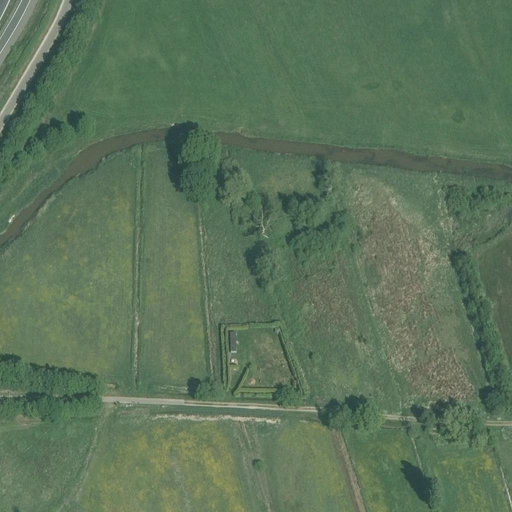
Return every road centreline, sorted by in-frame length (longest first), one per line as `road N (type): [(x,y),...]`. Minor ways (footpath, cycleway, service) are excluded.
road 1 (unclassified): [(0,401),(180,403)]
road 2 (unclassified): [(0,132),(71,0)]
